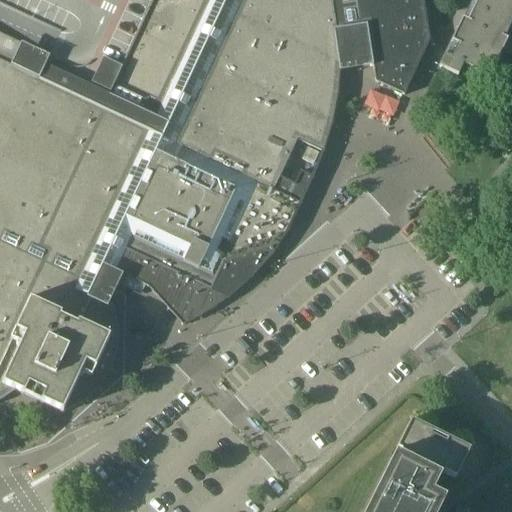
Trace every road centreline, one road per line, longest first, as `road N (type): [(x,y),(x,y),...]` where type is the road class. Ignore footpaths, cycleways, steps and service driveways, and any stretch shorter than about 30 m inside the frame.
road 1 (unclassified): [(63,467),(119,428),(361,211),(443,302),(411,330)]
road 2 (residential): [(411,330),(511,441)]
